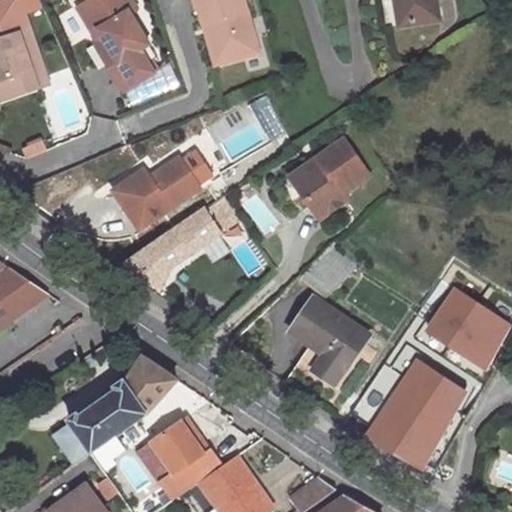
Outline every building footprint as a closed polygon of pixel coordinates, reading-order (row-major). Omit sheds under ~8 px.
[(0,0),(0,101),(38,89),(24,51),(35,47),(29,29),(19,0),(0,0)] [(93,41),(108,65),(117,60),(97,28),(101,25),(85,0),(76,6),(97,39),(93,41)] [(97,28),(117,60),(108,65),(123,89),(154,70),(139,47),(148,42),(128,10),(134,5),(131,0),(85,0),(101,25),(97,28)] [(209,21),(221,64),(257,54),(242,0),(196,0),(202,23),(209,21)] [(438,19),(434,0),(396,0),(401,25),(438,19)] [(202,23),(214,66),(221,64),(209,21),(202,23)] [(24,51),(38,89),(48,86),(35,47),(24,51)] [(299,175),(313,196),(306,201),(320,221),(347,201),(344,196),(370,177),(345,142),(299,175)] [(145,169),(113,190),(140,229),(200,188),(180,157),(151,177),(145,169)] [(292,180),(306,201),(313,196),(299,175),(292,180)] [(172,269),(222,234),(206,209),(126,262),(134,271),(162,288),(172,269)] [(324,298),(355,264),(332,245),(299,277),(324,298)] [(0,289),(22,303),(34,286),(1,264),(0,264),(0,289)] [(511,336),(511,321),(458,288),(431,332),(491,369),(511,336)] [(336,385),(368,336),(320,303),(316,300),(292,336),(310,347),(300,362),(336,385)] [(120,396),(84,422),(78,414),(69,420),(72,424),(92,452),(114,437),(115,438),(150,412),(176,381),(142,358),(124,383),(122,382),(114,387),(120,396)] [(478,392),(422,359),(375,438),(431,471),(478,392)] [(186,418),(180,422),(203,452),(209,448),(186,418)] [(180,422),(151,441),(172,474),(159,482),(172,502),(199,483),(221,467),(209,448),(203,452),(180,422)] [(92,452),(72,424),(54,436),(74,465),(92,452)] [(266,511),(272,508),(236,457),(221,467),(199,483),(217,509),(212,511),(266,511)] [(290,500),(298,511),(304,511),(335,490),(319,478),(290,500)] [(102,511),(85,487),(50,511),(102,511)] [(374,511),(344,495),(321,511),(374,511)]
